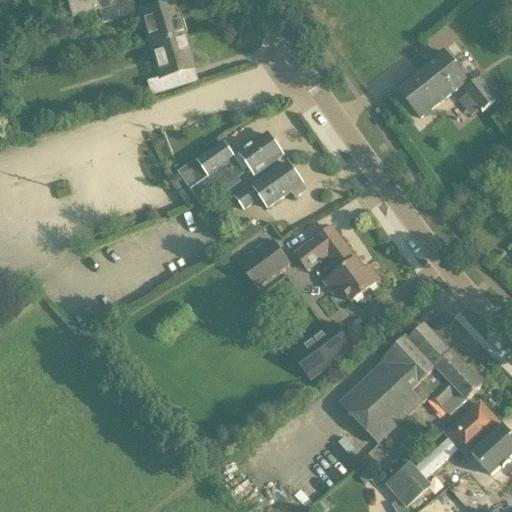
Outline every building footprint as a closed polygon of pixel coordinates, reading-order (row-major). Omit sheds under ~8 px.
[(71,21),(97,13),(138,1),(137,0),(81,0),(66,5),(71,21)] [(138,15),(147,47),(184,35),(174,2),(141,12),(138,1),(97,13),(101,25),(138,15)] [(149,98),(182,88),(178,75),(194,71),(184,35),(147,47),(156,80),(145,83),(149,98)] [(395,91),(419,121),(466,83),(442,53),(395,91)] [(497,101),(496,101),(479,79),(463,91),(480,113),(497,101)] [(202,210),(239,185),(236,180),(248,171),(254,179),(282,159),(266,135),(234,158),(233,158),(223,143),(178,175),(190,190),(202,210)] [(296,200),(306,193),(286,164),(251,189),(250,187),(233,198),(243,213),(260,201),(267,211),(292,194),(296,200)] [(67,195),(76,224),(145,203),(136,173),(101,184),(101,185),(67,195)] [(231,230),(239,242),(256,231),(248,219),(231,230)] [(333,228),(296,254),(307,270),(328,255),(340,272),(325,283),(334,295),(342,289),(351,303),(380,283),(370,269),(364,273),(333,228)] [(255,291),(290,265),(272,241),(238,267),(255,291)] [(180,309),(153,328),(161,340),(188,320),(180,309)] [(333,323),(290,355),(311,384),(354,352),(333,323)] [(447,382),(446,381),(449,378),(452,381),(465,369),(451,354),(450,355),(424,327),(408,343),(406,340),(381,363),(383,364),(339,405),(378,447),(423,405),(430,399),(447,382)] [(449,418),(482,387),(465,369),(452,381),(449,378),(446,381),(447,382),(430,399),(449,418)] [(498,426),(480,405),(446,436),(465,457),(498,426)] [(492,476),(511,457),(511,440),(501,428),(472,455),(492,476)] [(405,511),(431,489),(410,464),(384,487),(405,511)] [(367,497),(351,477),(328,496),(340,511),(350,511),(367,497)]
